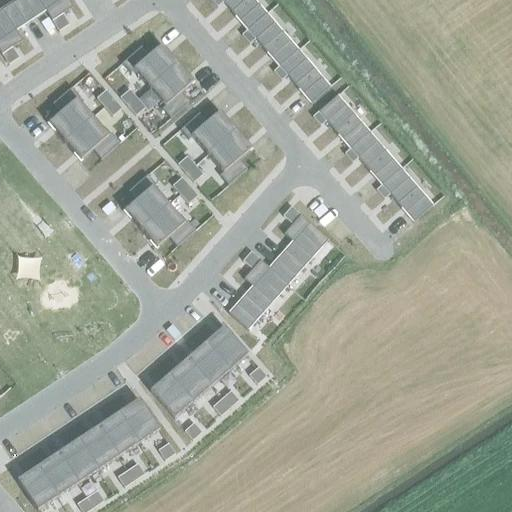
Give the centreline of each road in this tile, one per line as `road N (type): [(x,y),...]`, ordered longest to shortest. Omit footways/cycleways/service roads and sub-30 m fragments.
road 1 (residential): [(0,125),(161,313)]
road 2 (residential): [(162,0),(304,162)]
road 3 (residential): [(161,313),(304,162)]
road 4 (residential): [(0,433),(107,362),(161,313)]
road 5 (residential): [(0,103),(146,0)]
